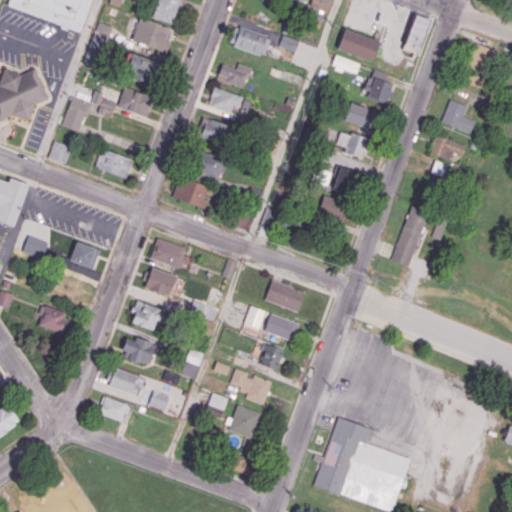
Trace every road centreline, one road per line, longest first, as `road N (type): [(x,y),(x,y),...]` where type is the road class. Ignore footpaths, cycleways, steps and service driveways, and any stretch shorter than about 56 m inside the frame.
road 1 (residential): [(455,9),(268,511)]
road 2 (residential): [(218,0),(70,411),(0,465)]
road 3 (residential): [(0,156),(350,288)]
road 4 (residential): [(0,337),(59,425),(273,501)]
